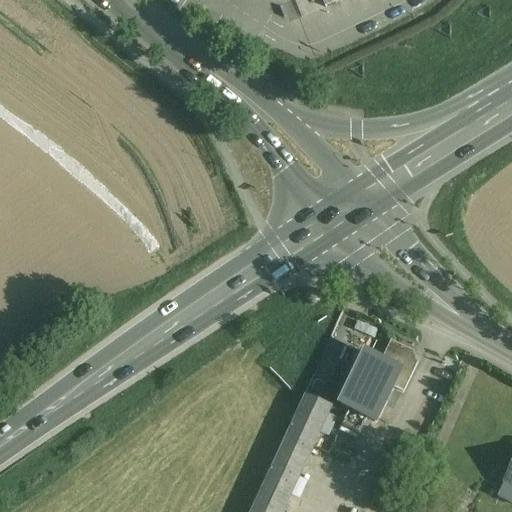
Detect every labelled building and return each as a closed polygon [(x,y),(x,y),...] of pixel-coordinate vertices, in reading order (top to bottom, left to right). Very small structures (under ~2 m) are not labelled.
[(345,347),(330,340),(314,376),(328,384),(345,347)] [(413,355),(391,344),(382,363),(383,364),(399,372),(391,388),(403,393),(416,366),(413,355)] [(382,363),(366,356),(365,357),(358,354),(348,375),(355,378),(342,407),(352,412),(350,418),(371,428),(391,388),(399,372),(383,364),(382,363)] [(304,397),(251,511),(284,511),(321,433),(326,435),(331,426),(325,423),(332,409),(304,397)] [(393,511),(414,467),(395,458),(370,509),(376,511),(393,511)] [(511,467),(504,482),(505,483),(498,498),(511,504),(511,467)]
